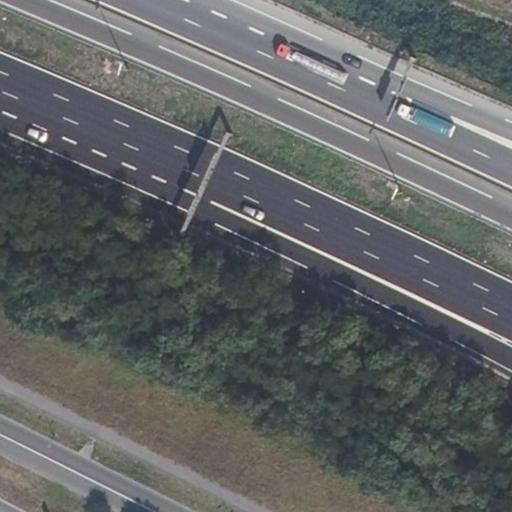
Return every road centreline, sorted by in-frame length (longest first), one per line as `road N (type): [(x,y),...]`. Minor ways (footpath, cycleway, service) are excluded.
road 1 (trunk): [(511,226),(0,1)]
road 2 (motorway): [(193,174),(213,215),(511,360)]
road 3 (motorway): [(193,174),(511,314)]
road 4 (motorway): [(387,98),(157,0)]
road 5 (motorway): [(0,95),(193,174)]
road 6 (motorway): [(511,159),(387,98)]
road 7 (motorway): [(511,126),(387,98)]
